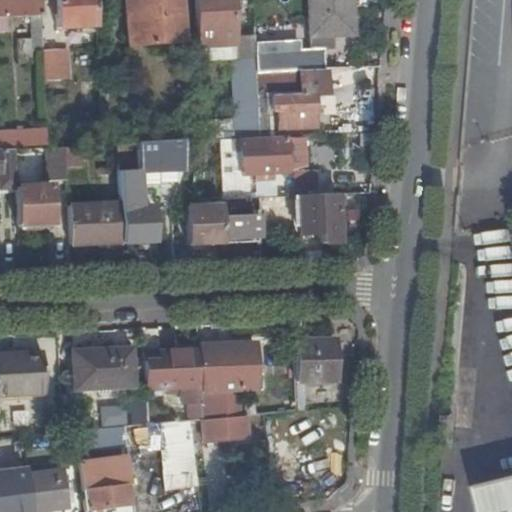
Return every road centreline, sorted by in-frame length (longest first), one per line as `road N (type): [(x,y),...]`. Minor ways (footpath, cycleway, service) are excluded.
road 1 (residential): [(0,309),(399,289)]
road 2 (tertiary): [(399,289),(410,0)]
road 3 (tertiary): [(385,511),(399,289)]
